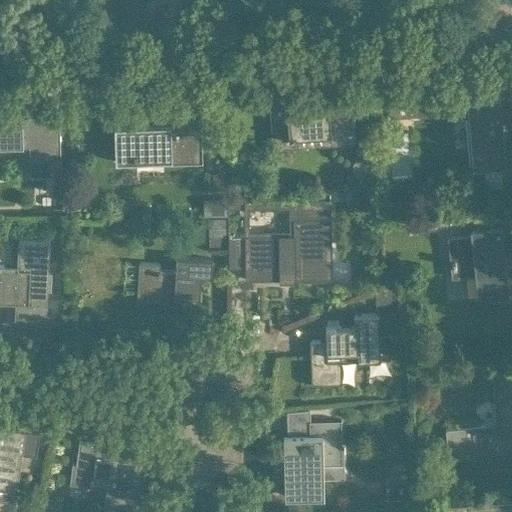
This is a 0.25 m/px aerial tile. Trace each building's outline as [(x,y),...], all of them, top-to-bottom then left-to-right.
[(461,99),(460,85),(387,91),(390,117),(468,111),(473,167),(505,164),(500,96),(461,99)] [(272,148),(356,141),(353,94),(268,100),(272,148)] [(152,124),(114,125),(115,161),(136,160),(153,160),(153,164),(202,162),(200,112),(160,114),(160,115),(161,115),(161,118),(152,119),(152,124)] [(0,147),(23,146),(29,146),(29,159),(29,174),(29,175),(61,174),(59,115),(22,116),(22,117),(22,120),(0,120),(0,147)] [(357,184),(375,183),(373,153),(355,154),(355,159),(351,164),(352,172),(356,176),(357,184)] [(227,207),(244,207),(244,195),(227,195),(227,207)] [(224,215),(224,197),(203,197),(203,215),(224,215)] [(332,277),(330,201),(292,202),(293,220),(293,233),(280,234),(280,233),(244,234),(245,278),(280,278),(280,276),(294,276),(294,280),(295,280),(295,278),(332,277)] [(445,211),(433,213),(434,225),(446,224),(446,223),(445,211)] [(225,217),(207,217),(208,234),(226,234),(225,217)] [(470,234),(449,236),(453,272),(476,270),(479,297),(482,297),(502,295),(502,301),(511,299),(511,264),(506,266),(505,255),(511,254),(511,229),(508,230),(502,231),(501,224),(470,227),(470,234)] [(46,323),(50,240),(18,238),(17,269),(0,267),(0,302),(15,303),(14,322),(46,323)] [(176,256),(175,270),(159,269),(160,263),(139,262),(136,298),(180,300),(180,295),(199,296),(201,274),(210,275),(212,258),(176,256)] [(326,339),(310,340),(311,383),(331,382),(341,382),(340,359),(350,359),(379,358),(389,357),(388,345),(387,334),(378,335),(377,312),(375,313),(353,313),(354,324),(345,324),(325,325),(326,339)] [(473,426),(446,428),(447,457),(471,456),(471,454),(475,454),(475,456),(511,453),(511,384),(508,385),(508,375),(507,373),(492,374),(493,402),(498,401),(499,417),(491,426),(484,427),(484,426),(473,426)] [(309,433),(283,434),(284,465),(285,489),(285,495),(302,494),(323,494),(323,490),(323,477),(322,464),(330,464),(330,463),(342,463),(341,445),(342,445),(341,418),(309,419),(309,433)] [(0,489),(16,492),(22,453),(36,455),(39,432),(25,430),(0,426),(0,489)] [(137,511),(147,447),(79,437),(76,457),(75,462),(73,462),(70,483),(93,486),(93,481),(107,483),(102,511),(137,511)] [(423,487),(436,486),(435,473),(422,474),(423,487)] [(401,486),(398,486),(398,491),(401,491),(401,498),(412,498),(411,479),(401,479),(401,486)] [(511,511),(511,500),(443,506),(443,511),(511,511)]
